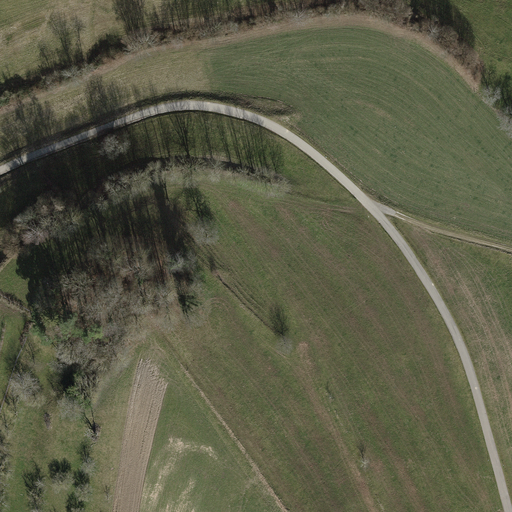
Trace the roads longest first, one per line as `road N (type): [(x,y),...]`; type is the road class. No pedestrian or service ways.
road 1 (unclassified): [(509,511),(469,368),(440,303),(373,207),(295,139),(242,113),(187,104),(0,170)]
road 2 (track): [(511,250),(373,207)]
